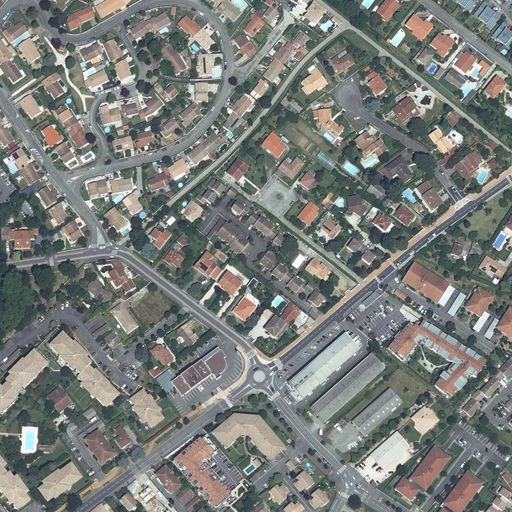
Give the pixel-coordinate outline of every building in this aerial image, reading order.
[(69,0),(54,0),(57,3),(62,7),(61,9),(63,11),(67,7),(65,5),(69,0)] [(111,7),(117,4),(118,6),(124,3),(121,0),(109,0),(97,7),(101,15),(106,12),(107,14),(113,11),(111,7)] [(241,13),(226,0),(225,0),(222,4),(221,5),(224,8),(220,12),(223,14),(225,13),(228,16),(234,22),(241,13)] [(270,21),(277,13),(275,11),(279,7),(270,0),(266,0),(265,3),(270,7),(263,16),(267,18),(270,21)] [(390,11),(397,3),(393,0),(387,0),(377,13),(386,20),(392,13),(390,11)] [(456,0),(457,1),(456,2),(464,9),(466,7),(470,10),(478,0),(456,0)] [(325,10),(315,1),(311,5),(312,6),(310,8),(311,9),(308,13),(304,17),(311,23),(315,18),(320,12),(322,14),(325,10)] [(480,17),(478,19),(487,25),(488,24),(492,27),(501,15),(498,13),(496,15),(495,14),(487,8),(486,7),(488,5),(484,2),(475,14),(480,17)] [(114,11),(119,8),(126,4),(124,3),(118,6),(117,4),(111,7),(113,11),(114,11)] [(303,15),(308,6),(302,3),(297,12),(303,15)] [(387,22),(393,15),(400,6),(397,3),(390,11),(392,13),(386,20),(387,22)] [(95,17),(91,7),(71,15),(71,16),(69,17),(66,18),(67,20),(71,29),(76,27),(75,24),(81,22),(81,23),(95,17)] [(263,16),(257,10),(254,14),(260,19),(263,16)] [(320,12),(315,18),(318,21),(327,10),(325,10),(322,14),(320,12)] [(171,23),(165,13),(162,15),(164,19),(155,24),(152,19),(149,21),(150,22),(152,25),(154,28),(156,32),(171,23)] [(262,27),(258,24),(261,20),(260,19),(254,14),(251,18),(252,20),(244,31),(252,38),(259,29),(260,30),(262,27)] [(164,19),(162,15),(156,19),(155,17),(152,19),(155,24),(164,19)] [(335,16),(331,18),(338,26),(341,24),(335,16)] [(423,39),(432,28),(427,24),(426,25),(423,23),(414,16),(406,25),(414,32),(423,39)] [(191,22),(186,17),(178,24),(188,34),(194,29),(196,31),(199,27),(197,25),(195,27),(191,22)] [(28,31),(21,22),(15,27),(8,32),(7,31),(3,33),(10,44),(28,31)] [(148,32),(154,28),(152,25),(150,22),(144,26),(143,24),(137,27),(130,30),(135,38),(136,40),(141,38),(148,33),(148,32)] [(498,38),(497,40),(505,46),(507,44),(511,48),(511,46),(511,33),(506,29),(505,28),(507,26),(503,23),(494,35),(498,38)] [(214,43),(206,35),(207,34),(202,29),(194,38),(195,39),(196,40),(206,50),(214,43)] [(421,41),(423,39),(414,32),(413,34),(421,41)] [(301,48),(308,39),(301,33),(294,42),(298,45),(301,48)] [(445,56),(453,45),(442,37),(439,34),(431,44),(438,50),(445,56)] [(254,49),(245,37),(242,40),(240,36),(233,40),(241,50),(244,48),(248,53),(254,49)] [(453,45),(455,42),(449,38),(447,39),(443,36),(442,37),(453,45)] [(195,39),(194,38),(189,43),(187,44),(188,46),(188,47),(196,40),(195,39)] [(33,44),(29,39),(24,42),(25,42),(29,47),(31,46),(35,51),(37,50),(36,49),(33,44)] [(119,53),(116,47),(117,47),(114,40),(103,45),(112,63),(124,57),(121,52),(119,53)] [(174,52),(166,40),(157,46),(161,52),(164,49),(165,49),(168,55),(165,58),(164,58),(166,61),(167,61),(176,54),(174,52)] [(13,58),(1,41),(0,41),(0,58),(5,55),(7,57),(4,59),(7,62),(7,63),(9,61),(13,58)] [(39,57),(35,51),(31,46),(29,47),(25,42),(24,42),(18,46),(31,63),(39,57)] [(102,55),(100,52),(98,48),(98,47),(97,44),(83,51),(83,50),(80,51),(86,63),(102,55)] [(283,65),(292,54),(283,47),(278,54),(281,56),(277,61),(283,65)] [(433,56),(422,48),(413,59),(417,62),(418,60),(428,68),(431,64),(432,65),(435,61),(431,58),(433,56)] [(472,64),(476,60),(471,56),(469,58),(465,55),(461,52),(456,57),(460,60),(455,66),(465,74),(468,69),(472,64)] [(187,69),(179,57),(177,54),(176,54),(167,61),(169,65),(173,62),(177,67),(173,69),(177,75),(187,69)] [(210,68),(210,61),(213,61),(213,54),(198,55),(198,62),(201,62),(201,76),(212,75),(212,68),(211,68),(210,68)] [(348,67),(354,63),(349,55),(340,61),(337,57),(331,61),(339,72),(348,66),(348,67)] [(272,83),(285,67),(283,65),(277,61),(275,59),(269,67),(272,69),(270,71),(268,70),(263,76),(272,83)] [(471,74),(480,80),(490,66),(481,60),(471,74)] [(23,77),(15,66),(13,67),(9,61),(7,63),(3,65),(0,67),(2,70),(6,68),(8,70),(6,72),(10,77),(10,78),(14,84),(23,77)] [(115,65),(116,67),(115,68),(121,81),(131,77),(129,71),(129,69),(128,70),(125,64),(125,63),(126,63),(124,61),(119,63),(115,65)] [(432,72),(437,67),(434,64),(429,69),(432,72)] [(327,84),(316,68),(315,69),(310,73),(312,75),(302,83),(309,93),(317,88),(320,86),(321,88),(327,84)] [(438,80),(445,71),(441,68),(434,77),(438,80)] [(108,81),(104,71),(88,78),(88,80),(85,81),(88,87),(91,86),(92,86),(95,85),(94,83),(94,82),(99,80),(101,84),(108,81)] [(387,89),(374,71),(368,76),(372,81),(368,84),(377,96),(387,89)] [(450,71),(444,78),(452,84),(453,84),(460,89),(465,82),(450,71)] [(64,93),(57,81),(52,84),(50,82),(53,80),(51,78),(50,77),(42,82),(50,94),(51,93),(55,99),(64,93)] [(494,99),(506,84),(497,77),(485,92),(494,99)] [(101,84),(99,80),(94,82),(94,83),(95,85),(92,86),(92,88),(95,87),(101,84)] [(260,97),(268,88),(267,88),(268,85),(266,84),(264,86),(260,82),(253,91),(250,95),(258,101),(260,97)] [(208,94),(208,83),(195,84),(196,102),(207,102),(207,94),(208,94)] [(163,91),(159,86),(155,89),(159,94),(163,91)] [(169,101),(178,94),(172,87),(165,93),(161,96),(165,101),(167,99),(169,101)] [(471,100),(476,93),(473,90),(467,98),(471,100)] [(41,113),(30,95),(19,102),(23,108),(25,107),(28,112),(32,119),(41,113)] [(153,114),(164,105),(157,96),(153,99),(152,100),(151,100),(145,105),(148,108),(143,111),(145,118),(153,114)] [(242,116),(252,103),(244,96),(237,104),(236,103),(231,110),(233,112),(243,120),(245,118),(242,116)] [(419,114),(414,108),(416,107),(413,102),(411,99),(409,100),(407,99),(393,110),(394,112),(397,117),(399,115),(399,116),(402,120),(411,114),(412,116),(414,118),(419,114)] [(138,114),(136,104),(126,107),(126,106),(122,106),(123,112),(126,111),(127,112),(128,116),(138,114)] [(191,120),(201,112),(199,111),(195,106),(193,104),(179,115),(184,122),(182,124),(185,127),(187,126),(186,124),(185,123),(191,119),(191,120)] [(74,120),(68,112),(69,112),(65,105),(56,111),(67,130),(70,128),(78,123),(78,122),(76,119),(74,120)] [(122,121),(119,110),(115,110),(116,115),(110,116),(109,112),(108,106),(100,108),(104,125),(122,121)] [(338,129),(330,122),(329,114),(328,110),(318,111),(320,124),(322,126),(321,126),(329,133),(332,130),(338,136),(343,131),(339,127),(338,129)] [(448,123),(459,115),(453,110),(441,119),(448,123)] [(232,133),(240,123),(242,124),(245,121),(243,120),(233,112),(228,119),(229,120),(224,126),(232,133)] [(412,116),(411,114),(402,120),(399,116),(399,115),(397,117),(402,123),(403,123),(412,116)] [(172,133),(169,129),(173,125),(177,129),(177,130),(180,127),(178,125),(176,122),(173,118),(172,118),(171,120),(159,129),(166,138),(172,133)] [(89,144),(85,138),(84,138),(81,132),(80,132),(75,135),(74,133),(73,133),(81,128),(78,123),(70,128),(72,131),(69,132),(70,133),(69,134),(79,150),(89,144)] [(59,137),(51,125),(42,131),(46,138),(47,137),(50,143),(53,141),(56,145),(62,141),(59,137)] [(14,141),(10,135),(7,137),(3,131),(5,130),(3,127),(0,129),(0,139),(5,147),(14,141)] [(87,136),(81,128),(73,133),(74,133),(75,135),(80,132),(81,132),(84,138),(85,138),(87,136)] [(452,148),(444,137),(443,138),(437,130),(428,136),(434,145),(436,144),(443,154),(452,148)] [(154,142),(151,131),(137,135),(139,143),(140,146),(147,144),(154,142)] [(387,151),(380,140),(376,142),(375,143),(370,138),(366,132),(354,140),(359,147),(359,146),(361,145),(366,152),(367,153),(370,151),(372,153),(374,151),(378,157),(387,151)] [(223,143),(216,134),(209,139),(212,142),(207,146),(204,142),(201,144),(209,154),(211,156),(214,154),(212,151),(223,143)] [(285,149),(279,144),(282,141),(274,134),(271,138),(269,136),(264,143),(268,146),(266,148),(278,158),(285,149)] [(51,148),(56,145),(53,141),(50,143),(47,137),(46,138),(45,139),(51,148)] [(134,149),(131,137),(113,141),(116,152),(124,150),(123,146),(129,144),(129,145),(130,150),(134,149)] [(207,146),(212,142),(209,139),(209,138),(204,142),(207,146)] [(498,145),(491,141),(487,145),(493,150),(498,145)] [(195,165),(209,154),(201,144),(198,147),(201,150),(196,154),(194,152),(194,151),(188,156),(195,165)] [(372,153),(370,151),(367,153),(366,152),(361,145),(359,146),(359,147),(366,157),(367,157),(372,153)] [(74,158),(67,146),(61,150),(64,156),(61,158),(65,164),(74,158)] [(25,164),(21,158),(24,156),(20,149),(11,155),(21,171),(28,166),(26,163),(25,164)] [(332,170),(336,164),(320,152),(316,157),(332,170)] [(477,166),(482,162),(475,152),(456,166),(457,166),(465,178),(466,178),(471,174),(470,172),(477,167),(478,167),(477,166)] [(413,177),(406,167),(408,166),(402,157),(386,168),(390,175),(396,171),(398,175),(404,183),(413,177)] [(290,166),(284,161),(278,168),(292,179),(304,164),(296,158),(290,166)] [(76,159),(67,163),(69,169),(79,166),(76,159)] [(191,173),(183,159),(175,164),(176,165),(168,169),(173,178),(174,178),(182,174),(186,172),(187,175),(191,173)] [(243,174),(249,167),(238,159),(227,174),(235,181),(241,173),(243,174)] [(498,165),(494,160),(488,164),(493,170),(494,169),(498,165)] [(32,176),(29,170),(33,167),(31,164),(28,166),(21,171),(18,173),(20,177),(24,175),(30,186),(40,180),(36,174),(32,176)] [(473,176),(471,174),(466,178),(465,178),(457,166),(456,166),(455,167),(465,181),(473,176)] [(302,181),(300,183),(309,190),(309,189),(312,185),(311,184),(314,180),(312,178),(315,174),(310,170),(305,176),(302,181)] [(169,185),(165,173),(160,175),(162,180),(157,182),(155,179),(155,178),(148,181),(152,191),(169,185)] [(243,175),(243,174),(241,173),(235,181),(238,182),(242,177),(244,175),(243,175)] [(133,190),(131,179),(123,180),(123,181),(123,182),(115,183),(115,180),(110,181),(113,194),(133,190)] [(108,193),(106,180),(102,181),(102,184),(97,184),(96,185),(96,184),(89,185),(91,196),(108,193)] [(318,183),(314,180),(311,184),(312,185),(309,189),(312,191),(318,183)] [(220,195),(225,188),(218,182),(212,189),(214,191),(216,192),(217,193),(220,195)] [(442,204),(426,182),(417,189),(433,211),(442,204)] [(385,193),(375,185),(373,187),(371,185),(369,188),(373,191),(381,198),(385,193)] [(56,201),(51,194),(50,193),(51,193),(47,187),(38,192),(47,207),(56,201)] [(231,196),(235,190),(232,187),(227,194),(231,196)] [(196,198),(203,203),(205,200),(206,201),(211,204),(216,197),(214,196),(212,194),(208,191),(203,198),(199,195),(196,198)] [(379,200),(381,198),(373,191),(371,194),(379,200)] [(143,208),(136,200),(137,199),(133,193),(123,201),(134,215),(143,208)] [(363,202),(357,197),(348,198),(349,204),(355,209),(354,210),(355,211),(354,213),(361,218),(367,210),(361,205),(363,202)] [(203,210),(192,201),(185,210),(186,211),(184,215),(192,221),(195,218),(197,215),(198,216),(203,210)] [(245,215),(250,208),(247,206),(246,207),(238,201),(233,207),(241,214),(242,212),(245,215)] [(315,218),(318,214),(316,212),(318,209),(310,203),(298,217),(306,224),(313,216),(315,218)] [(68,220),(64,213),(60,215),(57,209),(58,209),(56,206),(49,210),(54,218),(51,221),(55,227),(58,225),(59,225),(68,220)] [(127,224),(114,207),(106,214),(114,225),(118,231),(127,224)] [(410,220),(412,216),(402,207),(397,213),(395,217),(407,226),(411,221),(410,220)] [(274,241),(282,248),(287,241),(279,235),(280,233),(274,228),(275,227),(262,216),(261,217),(254,212),(249,218),(256,223),(255,225),(268,235),(269,234),(275,239),(274,241)] [(389,227),(392,223),(379,213),(373,222),(384,231),(388,226),(389,227)] [(114,225),(106,214),(104,216),(112,226),(114,225)] [(329,217),(327,215),(319,225),(321,227),(327,220),(329,217)] [(315,218),(313,216),(306,224),(308,226),(309,225),(315,218)] [(410,229),(417,220),(412,216),(410,220),(411,221),(407,226),(410,229)] [(218,234),(227,223),(222,219),(212,232),(217,236),(218,234)] [(336,235),(342,228),(338,225),(336,227),(327,220),(321,227),(321,228),(330,235),(333,232),(336,235)] [(83,236),(79,229),(76,231),(72,226),(73,225),(72,222),(71,222),(60,229),(63,234),(65,232),(67,231),(67,232),(69,235),(69,236),(73,242),(83,236)] [(227,223),(218,234),(220,236),(221,236),(221,235),(226,239),(226,240),(230,243),(231,242),(233,244),(231,246),(234,248),(235,247),(239,251),(239,252),(241,254),(242,253),(248,244),(249,243),(250,242),(246,240),(240,235),(241,234),(230,225),(227,223)] [(231,224),(230,225),(241,234),(240,235),(246,240),(249,236),(243,232),(242,232),(239,230),(231,224)] [(160,249),(171,234),(166,230),(165,232),(158,226),(156,229),(155,229),(149,236),(153,240),(154,240),(155,238),(157,240),(156,242),(154,244),(160,249)] [(34,232),(16,233),(16,227),(1,228),(1,242),(14,241),(15,248),(31,248),(31,246),(34,246),(34,235),(39,235),(38,227),(33,227),(34,232)] [(184,247),(188,240),(179,235),(176,242),(184,247)] [(365,247),(364,248),(360,245),(354,240),(348,248),(359,256),(360,253),(367,258),(365,261),(373,266),(378,259),(375,256),(371,253),(372,252),(365,247)] [(254,246),(249,243),(248,244),(242,253),(246,257),(254,246)] [(479,253),(481,245),(474,243),(470,253),(475,255),(476,252),(479,253)] [(460,255),(463,247),(455,244),(451,254),(453,255),(457,257),(456,259),(461,261),(461,260),(463,256),(460,255)] [(481,254),(484,246),(481,245),(479,253),(476,252),(475,255),(479,256),(481,254)] [(178,268),(184,259),(177,254),(173,251),(172,250),(164,260),(171,265),(172,263),(174,264),(178,268)] [(263,263),(267,267),(268,266),(271,268),(270,268),(274,271),(272,273),(281,280),(283,278),(289,283),(287,285),(296,293),(298,290),(301,293),(305,288),(311,293),(316,287),(307,280),(304,284),(300,282),(301,281),(291,274),(285,270),(285,269),(276,262),(273,260),(276,256),(269,250),(261,260),(264,262),(263,263)] [(213,257),(207,252),(203,257),(198,264),(201,266),(201,267),(199,269),(209,277),(210,276),(215,280),(222,271),(217,267),(210,262),(213,257)] [(486,257),(479,268),(487,273),(489,270),(500,277),(502,274),(497,271),(501,266),(486,257)] [(125,279),(127,278),(123,271),(125,270),(119,261),(118,260),(116,260),(115,260),(113,260),(115,264),(113,266),(115,269),(111,271),(116,279),(114,280),(114,281),(118,287),(122,285),(127,293),(135,288),(130,280),(129,281),(127,282),(125,279)] [(330,270),(322,264),(320,266),(313,261),(306,269),(313,275),(314,274),(315,272),(319,275),(324,278),(330,270)] [(506,270),(501,266),(497,271),(502,274),(500,277),(501,278),(506,270)] [(86,272),(81,267),(72,277),(77,282),(86,272)] [(415,269),(411,267),(403,279),(407,282),(406,284),(412,288),(413,289),(414,289),(416,290),(417,291),(419,292),(423,295),(427,297),(433,301),(434,302),(435,299),(439,302),(447,289),(443,287),(444,285),(444,284),(438,280),(434,278),(427,273),(423,271),(417,267),(416,267),(415,269)] [(116,279),(111,271),(108,273),(109,274),(113,281),(117,288),(118,287),(114,281),(114,280),(116,279)] [(242,284),(228,272),(219,283),(234,294),(242,284)] [(107,293),(104,291),(101,289),(102,287),(96,281),(93,282),(89,285),(88,289),(96,297),(95,298),(106,304),(111,299),(112,293),(108,291),(107,293)] [(234,294),(219,283),(218,284),(233,296),(234,294)] [(454,290),(449,286),(447,289),(439,302),(437,304),(443,308),(454,290)] [(467,307),(466,307),(471,310),(476,314),(480,316),(483,312),(491,299),(487,296),(482,293),(477,290),(474,295),(471,299),(468,304),(467,307)] [(122,291),(117,294),(123,302),(128,299),(122,291)] [(211,302),(220,296),(217,291),(207,298),(211,302)] [(315,291),(307,302),(312,307),(314,305),(317,307),(324,298),(315,291)] [(396,291),(394,294),(405,301),(407,297),(396,291)] [(363,304),(366,308),(378,297),(375,293),(363,304)] [(465,297),(460,293),(447,314),(453,317),(465,297)] [(245,322),(256,307),(244,297),(233,312),(245,322)] [(293,319),(298,312),(295,310),(291,307),(294,304),(291,302),(289,305),(290,306),(279,319),(288,325),(293,319)] [(137,327),(129,316),(128,317),(124,313),(125,311),(124,309),(122,309),(119,305),(111,311),(114,315),(116,314),(122,321),(121,324),(128,333),(137,327)] [(288,325),(279,319),(267,309),(262,314),(271,322),(266,329),(277,338),(288,325)] [(511,311),(509,310),(508,310),(497,328),(498,328),(502,331),(503,331),(504,329),(508,331),(507,334),(511,337),(511,311)] [(489,315),(483,312),(479,318),(472,329),(478,333),(489,315)] [(89,320),(89,321),(92,325),(103,318),(100,313),(89,320)] [(311,326),(315,321),(309,317),(305,322),(311,326)] [(500,323),(495,319),(483,337),(489,340),(500,323)] [(390,346),(389,347),(393,351),(392,352),(402,362),(413,350),(417,345),(416,344),(419,341),(421,343),(424,346),(425,344),(430,347),(429,349),(437,354),(438,352),(447,358),(446,360),(453,364),(454,365),(449,369),(445,374),(443,373),(440,377),(441,378),(435,386),(445,395),(447,393),(451,396),(452,395),(458,389),(460,390),(467,382),(465,380),(468,377),(466,376),(469,372),(471,374),(475,378),(479,373),(477,372),(479,368),(481,369),(486,361),(474,354),(473,356),(467,351),(468,350),(457,343),(456,344),(447,339),(448,337),(439,332),(438,333),(429,328),(430,326),(423,322),(419,329),(414,326),(411,331),(407,327),(401,333),(396,340),(390,346)] [(100,336),(110,328),(108,324),(97,332),(100,336)] [(177,331),(179,334),(189,348),(198,341),(193,335),(188,328),(185,324),(177,331)] [(300,335),(305,329),(301,326),(296,331),(300,335)] [(79,329),(75,331),(86,347),(90,344),(79,329)] [(121,342),(113,332),(104,339),(112,349),(121,342)] [(303,399),(360,349),(345,333),(312,362),(310,360),(306,364),(308,366),(288,383),(293,388),(303,399)] [(106,402),(109,405),(116,397),(113,394),(116,392),(113,389),(108,385),(106,383),(106,382),(104,379),(103,380),(100,376),(100,375),(97,373),(94,371),(94,372),(88,366),(91,364),(86,358),(86,357),(87,356),(87,357),(88,356),(87,356),(83,352),(84,352),(83,351),(82,351),(83,351),(82,352),(78,348),(79,348),(79,347),(78,347),(74,343),(75,343),(74,342),(73,343),(74,343),(73,345),(68,339),(65,336),(63,339),(60,336),(52,344),(55,346),(53,349),(56,352),(56,351),(61,356),(65,360),(64,361),(69,366),(70,366),(74,370),(75,369),(77,371),(78,370),(81,373),(81,374),(80,374),(78,377),(79,376),(82,379),(81,380),(83,382),(82,383),(85,385),(83,387),(86,390),(86,389),(90,393),(92,396),(94,394),(96,397),(101,401),(100,402),(103,405),(106,402)] [(9,341),(0,350),(0,357),(13,344),(9,341)] [(172,358),(167,352),(165,353),(163,350),(161,347),(157,346),(154,348),(153,352),(155,355),(153,357),(156,361),(157,360),(162,366),(164,366),(171,361),(172,358)] [(18,350),(1,368),(4,371),(22,353),(18,350)] [(226,357),(221,350),(204,363),(212,374),(217,380),(222,377),(220,375),(221,374),(222,374),(223,373),(224,372),(225,371),(225,370),(226,368),(226,367),(226,366),(226,365),(226,363),(226,362),(226,361),(225,360),(224,359),(226,357)] [(325,423),(385,369),(372,353),(311,407),(325,423)] [(0,413),(4,409),(5,410),(10,405),(9,404),(13,400),(12,399),(14,397),(13,396),(17,393),(16,392),(16,391),(15,391),(19,387),(20,388),(22,386),(23,387),(27,383),(27,384),(33,379),(32,378),(36,374),(41,369),(44,366),(41,364),(44,361),(37,354),(34,356),(31,354),(28,357),(29,357),(23,362),(22,361),(23,360),(22,360),(22,361),(18,365),(18,364),(17,365),(18,366),(18,365),(18,366),(14,369),(13,369),(13,370),(9,373),(8,374),(9,374),(10,374),(11,375),(10,375),(11,376),(5,381),(7,383),(2,389),(1,388),(0,387),(0,386),(0,387),(0,386),(0,413)] [(204,363),(201,359),(170,381),(177,389),(182,396),(212,374),(204,363)] [(491,377),(493,378),(480,392),(479,390),(472,397),(473,399),(463,410),(470,417),(481,405),(478,402),(484,395),(487,398),(500,385),(497,382),(503,375),(507,378),(511,372),(511,361),(510,360),(499,371),(498,370),(491,377)] [(153,369),(149,372),(153,378),(161,373),(158,368),(154,371),(153,369)] [(59,388),(46,398),(58,414),(71,404),(59,388)] [(365,436),(403,403),(390,389),(352,422),(365,436)] [(147,421),(148,424),(149,423),(152,427),(163,419),(159,412),(157,409),(158,409),(156,406),(155,406),(152,402),(153,402),(151,398),(150,399),(148,397),(147,397),(143,391),(132,399),(135,403),(134,404),(135,406),(134,407),(136,409),(134,410),(137,414),(137,413),(140,417),(140,418),(142,421),(144,419),(146,422),(147,421)] [(92,408),(83,414),(87,420),(96,414),(92,408)] [(435,424),(439,420),(435,416),(432,416),(430,414),(431,414),(432,413),(428,408),(425,412),(424,411),(425,410),(423,408),(413,418),(417,422),(416,423),(417,425),(421,428),(419,430),(423,434),(433,426),(431,424),(432,423),(435,424)] [(264,422),(258,414),(255,414),(255,415),(257,416),(263,422),(264,422)] [(255,415),(245,415),(234,415),(233,415),(226,421),(221,425),(216,429),(212,432),(213,433),(224,446),(228,444),(239,436),(239,435),(238,434),(239,433),(241,434),(243,432),(245,430),(247,432),(246,432),(246,433),(251,438),(252,438),(256,443),(255,444),(256,444),(266,456),(269,459),(270,459),(283,448),(284,447),(281,443),(274,436),(267,428),(263,422),(257,416),(255,415)] [(73,421),(67,425),(71,431),(77,427),(73,421)] [(101,421),(79,436),(83,442),(85,440),(98,431),(105,426),(101,421)] [(131,442),(122,429),(117,433),(120,437),(115,440),(120,448),(125,444),(126,445),(131,442)] [(98,431),(85,440),(89,447),(93,453),(95,452),(96,454),(95,455),(98,460),(100,463),(102,463),(105,462),(112,457),(114,456),(114,453),(113,451),(107,443),(103,437),(98,431)] [(391,462),(409,445),(409,444),(398,432),(379,449),(379,448),(371,455),(372,457),(374,456),(379,462),(378,463),(384,470),(391,463),(391,462)] [(379,449),(398,432),(397,432),(379,448),(379,449)] [(210,437),(207,440),(204,436),(200,440),(192,447),(181,456),(179,458),(178,457),(173,462),(179,470),(179,469),(181,468),(188,476),(196,486),(199,489),(207,499),(209,501),(213,505),(218,511),(233,499),(225,490),(221,485),(219,483),(209,471),(204,465),(203,466),(200,463),(204,460),(205,461),(205,460),(211,456),(216,452),(220,449),(210,437)] [(181,456),(192,447),(191,445),(180,454),(181,456)] [(391,463),(410,446),(409,445),(391,462),(391,463)] [(451,459),(435,447),(430,453),(432,454),(428,459),(427,458),(424,461),(426,462),(422,467),(420,466),(418,469),(420,470),(416,475),(414,474),(408,482),(405,480),(401,486),(399,485),(395,490),(411,502),(415,496),(414,495),(418,490),(419,491),(421,488),(424,490),(426,488),(428,489),(430,486),(428,485),(432,480),(434,481),(436,478),(435,477),(438,472),(440,473),(442,470),(441,469),(445,463),(446,465),(451,459)] [(16,505),(18,509),(30,501),(25,495),(26,494),(24,491),(26,490),(18,479),(16,481),(14,478),(13,479),(12,477),(11,478),(8,474),(7,474),(6,474),(5,475),(3,471),(4,470),(2,468),(3,467),(1,465),(4,463),(0,458),(0,486),(1,488),(2,491),(4,495),(4,494),(7,498),(7,499),(9,502),(10,501),(12,504),(13,503),(14,505),(16,505)] [(296,467),(291,460),(287,464),(289,466),(288,467),(291,471),(296,467)] [(39,491),(47,502),(54,497),(54,498),(57,496),(57,497),(60,495),(60,494),(64,491),(65,491),(68,489),(67,488),(70,486),(75,483),(78,480),(76,478),(79,475),(73,467),(70,469),(68,466),(64,469),(65,469),(59,473),(57,475),(56,473),(52,475),(53,476),(49,479),(48,478),(45,481),(47,482),(44,484),(45,485),(43,487),(43,488),(39,491)] [(165,466),(155,475),(157,478),(162,483),(166,488),(169,491),(171,494),(182,485),(165,466)] [(181,468),(179,469),(186,477),(188,476),(181,468)] [(209,471),(219,483),(220,481),(211,470),(209,471)] [(297,487),(309,477),(307,475),(307,474),(305,471),(297,477),(299,479),(299,480),(295,484),(297,487)] [(461,511),(463,511),(461,509),(465,504),(467,506),(469,503),(467,501),(471,496),(473,498),(475,494),(474,493),(478,488),(479,489),(483,484),(468,472),(442,505),(447,509),(446,511),(445,510),(443,511),(461,511)] [(188,476),(186,478),(194,487),(196,486),(188,476)] [(311,480),(309,477),(297,487),(300,490),(305,486),(305,487),(307,489),(315,483),(312,480),(311,480)] [(287,487),(284,484),(279,488),(279,487),(277,485),(269,491),(272,495),(273,494),(275,497),(287,487)] [(181,503),(193,492),(189,487),(177,497),(181,503)] [(289,490),(287,487),(275,497),(277,500),(276,500),(279,504),(287,497),(285,495),(285,494),(289,490)] [(322,491),(320,488),(312,495),(313,497),(314,498),(309,502),(312,505),(324,495),(321,492),(322,491)] [(414,495),(415,496),(419,491),(424,494),(428,489),(426,488),(424,490),(421,488),(419,491),(418,490),(414,495)] [(511,494),(504,488),(501,492),(504,494),(502,497),(499,500),(506,505),(509,502),(511,503),(511,502),(511,499),(510,499),(511,496),(511,494)] [(199,489),(197,491),(205,500),(207,499),(199,489)] [(165,504),(154,492),(144,501),(147,505),(149,504),(156,511),(165,504)] [(136,503),(128,494),(120,500),(128,510),(136,503)] [(330,500),(327,497),(326,498),(324,495),(312,505),(315,508),(319,504),(320,505),(322,507),(330,500)] [(189,511),(201,502),(197,497),(185,507),(189,511)] [(497,498),(492,504),(493,505),(491,508),(496,511),(498,511),(500,510),(501,511),(506,505),(499,500),(497,498)] [(106,511),(102,506),(107,503),(106,502),(105,501),(101,504),(96,508),(97,508),(91,511),(106,511)] [(299,501),(294,505),(293,504),(292,502),(284,509),(286,511),(287,511),(292,511),(302,504),(299,501)] [(268,511),(261,503),(250,511),(268,511)]
